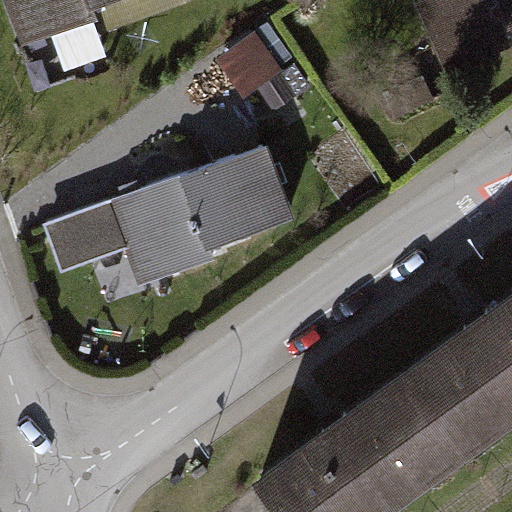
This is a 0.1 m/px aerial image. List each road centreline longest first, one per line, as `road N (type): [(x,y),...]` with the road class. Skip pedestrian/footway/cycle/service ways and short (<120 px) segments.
road 1 (residential): [(66,497),(511,171)]
road 2 (residential): [(0,320),(66,497)]
